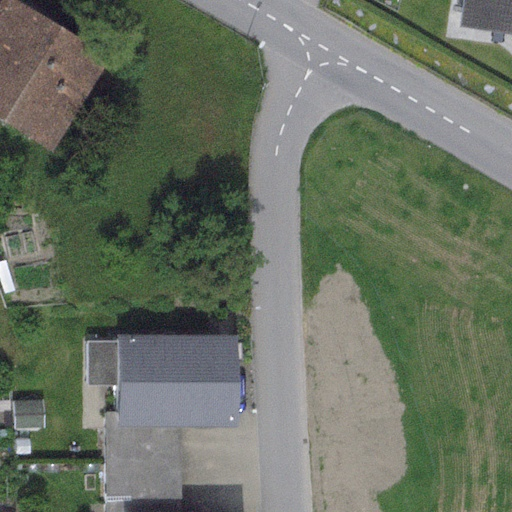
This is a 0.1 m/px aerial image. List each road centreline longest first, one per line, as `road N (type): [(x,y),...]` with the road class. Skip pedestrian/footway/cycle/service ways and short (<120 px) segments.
road 1 (residential): [(325,49),(286,117),(274,174),(289,511)]
road 2 (tertiary): [(511,158),(325,49)]
